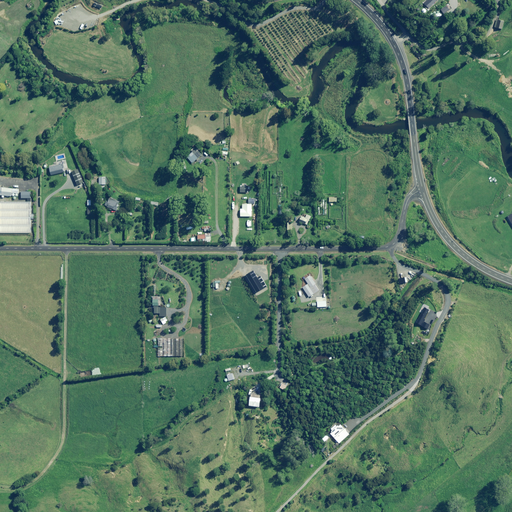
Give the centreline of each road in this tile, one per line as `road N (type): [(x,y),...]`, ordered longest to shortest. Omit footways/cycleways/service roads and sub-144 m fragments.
road 1 (unclassified): [(422,190),(408,197),(398,237),(376,248),(0,248)]
road 2 (primary): [(422,190),(399,54),(356,0)]
road 3 (primary): [(511,280),(464,255),(438,226),(422,190)]
